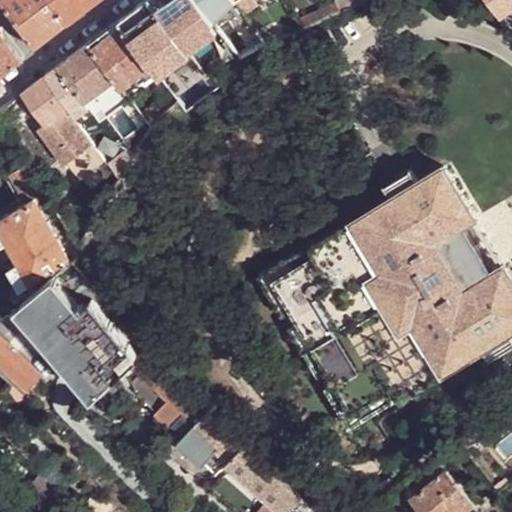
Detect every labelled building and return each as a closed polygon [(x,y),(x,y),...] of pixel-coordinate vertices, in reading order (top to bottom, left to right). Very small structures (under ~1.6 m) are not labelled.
[(52,33),(66,22),(50,0),(0,0),(34,46),(52,33)] [(88,6),(95,0),(50,0),(66,22),(88,6)] [(183,40),(154,0),(143,0),(136,6),(121,18),(153,62),(159,69),(164,75),(192,53),(190,48),(183,40)] [(205,6),(200,0),(154,0),(183,40),(190,48),(220,27),(215,20),(205,6)] [(238,0),(212,0),(205,6),(215,20),(240,2),(238,0)] [(262,0),(238,0),(240,2),(247,12),(263,1),(262,0)] [(338,0),(336,0),(298,18),(302,24),(343,6),(338,0)] [(511,0),(492,0),(503,14),(511,7),(511,0)] [(153,62),(121,18),(107,28),(91,39),(117,77),(123,84),(146,68),(153,62)] [(3,33),(0,34),(0,70),(15,60),(19,56),(3,33)] [(117,77),(91,39),(70,55),(46,73),(67,103),(72,110),(78,106),(117,77)] [(159,69),(153,62),(146,68),(151,75),(154,72),(159,69)] [(67,103),(46,73),(26,87),(34,98),(48,118),(65,105),(67,103)] [(166,114),(155,101),(142,111),(144,112),(154,126),(157,120),(166,114)] [(48,118),(40,124),(66,160),(67,159),(91,141),(65,105),(48,118)] [(91,141),(67,159),(79,176),(83,173),(91,183),(103,174),(95,163),(105,155),(94,139),(91,141)] [(132,152),(127,145),(113,166),(118,173),(132,152)] [(46,189),(29,160),(10,170),(25,199),(36,194),(41,192),(46,189)] [(412,167),(385,184),(393,196),(317,242),(317,241),(315,242),(323,255),(290,276),(295,285),(287,290),(352,399),(362,394),(367,402),(401,381),(407,392),(405,393),(407,397),(409,396),(408,394),(484,348),(511,331),(511,330),(511,274),(506,264),(494,271),(465,223),(477,217),(445,165),(419,180),(412,167)] [(49,194),(46,189),(41,192),(44,196),(44,197),(49,194)] [(25,199),(0,212),(0,237),(3,235),(7,234),(11,242),(14,248),(18,255),(15,258),(10,260),(21,283),(30,278),(31,279),(70,258),(54,228),(51,223),(50,220),(39,198),(36,194),(25,199)] [(67,222),(65,217),(56,221),(51,223),(54,228),(61,224),(67,222)] [(83,304),(57,274),(20,300),(92,387),(109,375),(139,351),(93,297),(83,304)] [(0,315),(0,329),(10,338),(17,330),(18,330),(0,315)] [(193,354),(167,324),(157,333),(184,364),(193,354)] [(0,329),(0,355),(30,380),(44,365),(23,348),(20,346),(20,345),(17,342),(16,343),(10,338),(0,329)] [(492,361),(511,348),(511,333),(511,331),(484,348),(492,361)] [(206,412),(144,350),(132,362),(171,401),(160,412),(171,424),(182,412),(194,424),(196,422),(206,412)] [(244,440),(209,408),(206,412),(196,422),(232,455),(244,440)] [(196,422),(194,424),(185,435),(192,453),(216,476),(224,468),(230,461),(228,459),(232,455),(196,422)] [(303,495),(244,440),(232,455),(228,459),(230,461),(272,499),(260,511),(318,511),(319,511),(303,495)] [(457,478),(447,465),(412,495),(426,511),(461,511),(472,502),(475,500),(462,484),(457,478)] [(460,475),(457,478),(462,484),(465,481),(460,475)] [(481,511),(491,504),(483,494),(475,500),(472,502),(480,511),(481,511)]
